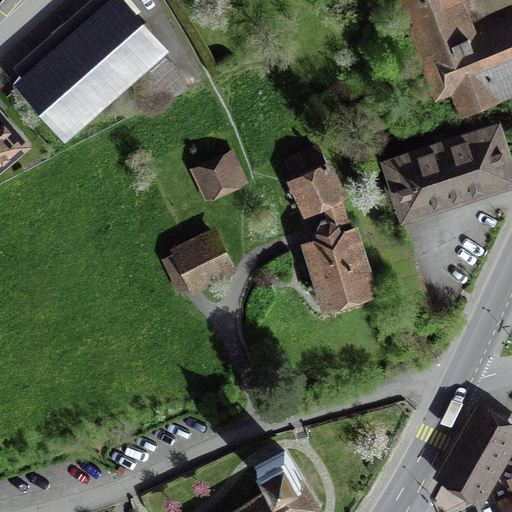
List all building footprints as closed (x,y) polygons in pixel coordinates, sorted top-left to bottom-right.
[(118,0),(115,0),(23,81),(64,129),(158,46),(118,0)] [(462,111),(511,90),(511,8),(505,11),(508,17),(473,31),(461,0),(399,0),(437,95),(453,88),(462,111)] [(0,117),(0,159),(21,142),(0,117)] [(405,209),(511,175),(495,127),(390,161),(405,209)] [(293,176),(292,177),(306,207),(324,198),(330,218),(321,221),(317,228),(321,239),(306,244),(324,301),(373,286),(355,228),(350,230),(337,191),(340,189),(317,145),(286,160),(293,176)] [(222,154),(201,163),(211,187),(233,177),(222,154)] [(229,265),(214,234),(164,258),(179,289),(229,265)] [(403,333),(434,323),(406,239),(375,249),(403,333)] [(442,478),(473,496),(511,429),(511,427),(482,410),(442,478)] [(318,504),(315,503),(284,451),(255,466),(268,489),(233,511),(305,511),(314,506),(318,508),(318,504)] [(511,511),(511,478),(511,479),(511,493),(499,499),(504,511),(511,511)]
